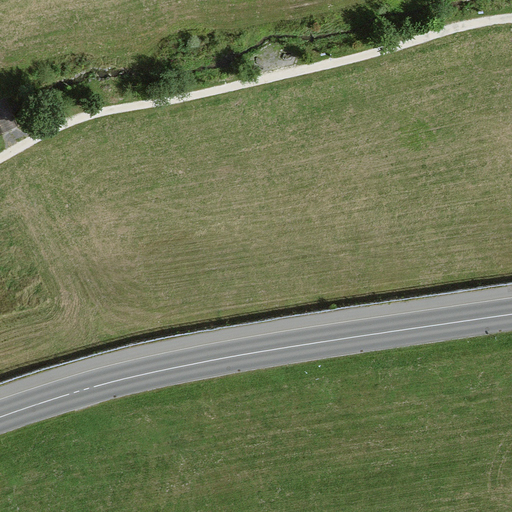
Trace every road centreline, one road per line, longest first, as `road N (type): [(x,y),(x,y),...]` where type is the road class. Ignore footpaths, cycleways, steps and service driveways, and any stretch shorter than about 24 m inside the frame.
road 1 (track): [(511,19),(105,110),(0,158)]
road 2 (secondary): [(511,315),(178,367),(0,417)]
